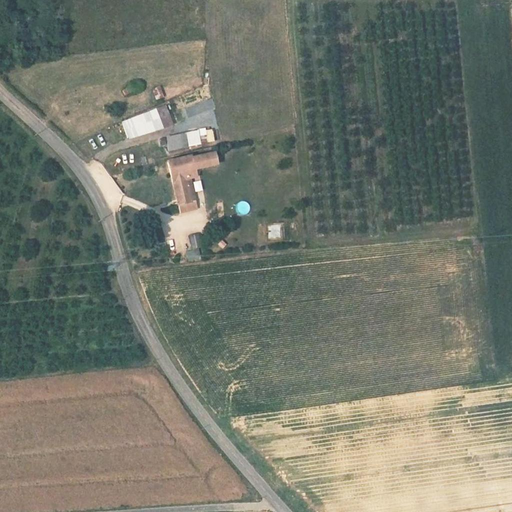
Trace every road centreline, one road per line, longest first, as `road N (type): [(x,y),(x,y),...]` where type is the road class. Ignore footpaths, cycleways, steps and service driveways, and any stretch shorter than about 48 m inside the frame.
road 1 (tertiary): [(278,503),(167,367),(132,305),(82,174),(0,90)]
road 2 (residential): [(143,511),(278,503)]
